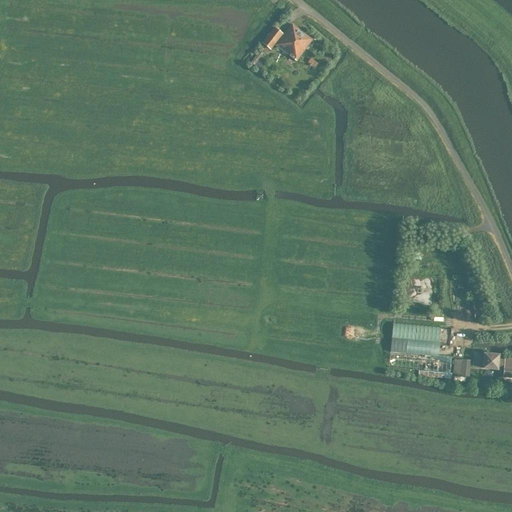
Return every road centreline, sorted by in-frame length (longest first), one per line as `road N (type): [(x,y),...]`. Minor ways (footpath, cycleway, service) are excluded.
road 1 (unclassified): [(511,272),(422,104),(296,0)]
road 2 (track): [(273,294),(511,324)]
